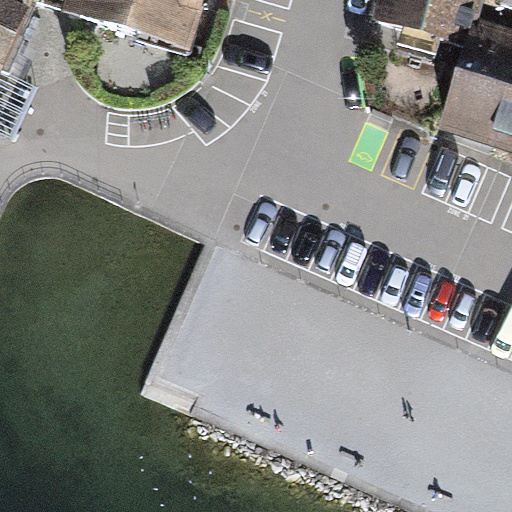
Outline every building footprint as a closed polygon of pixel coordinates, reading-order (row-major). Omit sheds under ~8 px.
[(72,0),(0,0),(0,137),(12,143),(35,94),(0,77),(0,73),(33,1),(68,13),(72,0)] [(203,0),(72,0),(68,13),(187,51),(203,0)] [(482,0),(374,0),(368,22),(448,52),(477,17),(482,0)] [(511,0),(482,0),(477,17),(511,26),(511,0)] [(511,157),(511,39),(471,26),(437,133),(511,157)]
